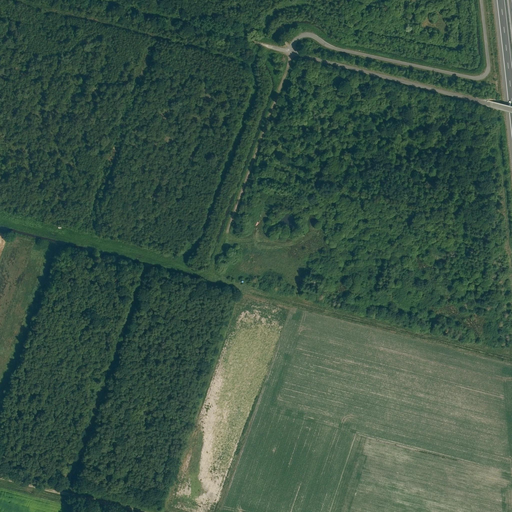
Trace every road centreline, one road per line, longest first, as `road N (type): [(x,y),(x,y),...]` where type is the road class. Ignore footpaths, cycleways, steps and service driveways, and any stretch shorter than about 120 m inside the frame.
road 1 (track): [(261,206),(248,237),(226,232),(209,278),(511,355)]
road 2 (track): [(481,0),(490,64),(483,78),(344,51),(307,34),(290,52)]
road 3 (track): [(511,106),(290,52)]
road 4 (track): [(290,52),(226,232)]
road 5 (track): [(0,476),(149,511)]
